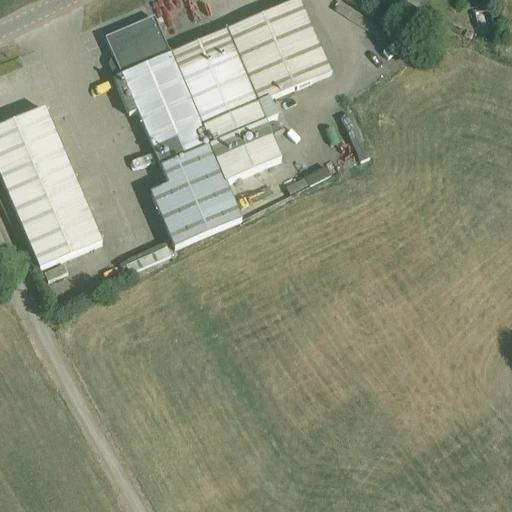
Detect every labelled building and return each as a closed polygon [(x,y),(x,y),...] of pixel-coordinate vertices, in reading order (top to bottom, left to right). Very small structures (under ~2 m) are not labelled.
[(158,0),(163,10),(185,0),(158,0)] [(112,82),(128,119),(137,115),(168,189),(150,197),(174,253),(240,225),(225,188),(280,165),(256,109),(331,77),(299,3),(169,58),(153,21),(105,42),(121,79),(112,82)] [(474,16),(479,42),(495,39),(490,12),(474,16)] [(169,24),(173,41),(192,37),(187,19),(169,24)] [(426,34),(443,43),(451,29),(435,19),(426,34)] [(44,112),(0,130),(0,182),(39,274),(101,248),(44,112)] [(349,118),(340,122),(360,167),(369,163),(349,118)] [(325,171),(304,182),(309,191),(330,179),(325,171)] [(122,271),(126,279),(170,260),(166,251),(122,271)] [(62,277),(59,269),(40,277),(44,285),(62,277)]
